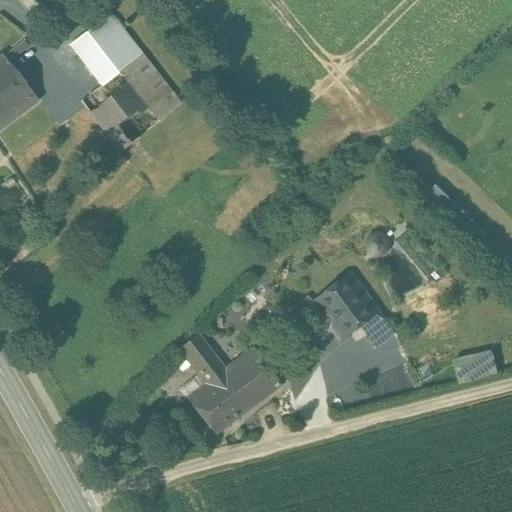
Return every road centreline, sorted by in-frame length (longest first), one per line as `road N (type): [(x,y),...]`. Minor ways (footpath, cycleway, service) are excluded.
road 1 (unclassified): [(104,489),(511,382)]
road 2 (secondary): [(79,511),(0,370)]
